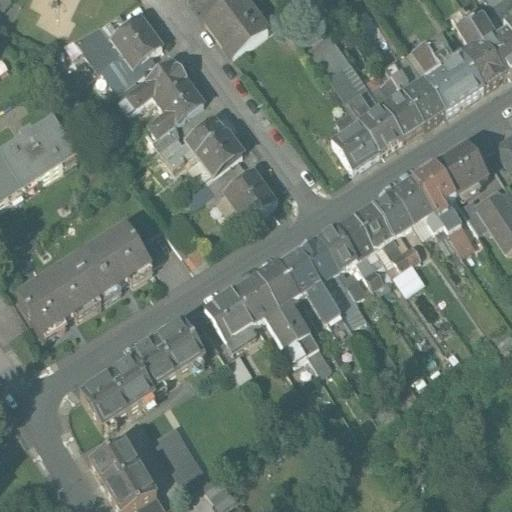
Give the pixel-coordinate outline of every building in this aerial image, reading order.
[(235,0),(227,6),(204,24),(232,62),(267,36),(240,0),(235,0)] [(479,44),(460,13),(449,21),(467,51),(479,44)] [(511,21),(502,28),(505,33),(511,44),(511,21)] [(124,27),(108,39),(123,58),(151,37),(140,22),(128,31),(124,27)] [(98,32),(80,45),(87,55),(106,42),(98,32)] [(438,32),(423,43),(435,60),(450,50),(438,32)] [(511,44),(505,33),(482,47),(502,80),(511,73),(511,44)] [(151,37),(123,58),(133,72),(137,69),(140,73),(150,65),(147,62),(162,51),(151,37)] [(461,60),(451,67),(447,60),(439,65),(435,60),(423,43),(402,57),(421,85),(442,116),(443,117),(482,92),(461,60)] [(467,51),(459,56),(461,60),(482,92),(502,80),(482,47),(479,44),(467,51)] [(105,56),(94,64),(101,74),(113,66),(105,56)] [(406,84),(392,64),(382,70),(389,81),(401,98),(407,93),(405,90),(406,84)] [(113,66),(101,74),(108,83),(119,75),(113,66)] [(175,67),(145,88),(153,99),(160,108),(189,87),(175,67)] [(356,76),(334,90),(347,110),(360,101),(369,95),(356,76)] [(389,81),(380,87),(387,97),(393,97),(396,101),(401,98),(389,81)] [(407,93),(401,98),(422,128),(442,116),(421,85),(407,93)] [(189,87),(160,108),(166,117),(174,128),(204,106),(189,87)] [(145,88),(123,104),(132,115),(153,99),(145,88)] [(396,101),(380,111),(401,141),(422,128),(401,98),(396,101)] [(360,101),(347,110),(358,125),(371,116),(360,101)] [(371,116),(358,125),(359,126),(379,156),(401,141),(380,111),(371,116)] [(166,117),(145,132),(153,144),(174,128),(166,117)] [(216,123),(202,133),(200,129),(190,137),(192,141),(187,144),(191,150),(198,159),(227,138),(216,123)] [(359,126),(331,144),(351,174),(379,156),(359,126)] [(53,127),(32,141),(30,137),(19,144),(22,147),(0,160),(0,162),(23,199),(76,165),(53,127)] [(511,135),(492,148),(504,167),(506,165),(511,175),(511,135)] [(227,138),(198,159),(211,177),(213,179),(237,162),(242,158),(242,157),(246,154),(243,150),(239,153),(227,138)] [(187,144),(166,161),(173,170),(184,162),(183,156),(191,150),(187,144)] [(466,147),(433,169),(455,201),(488,180),(466,147)] [(0,212),(23,199),(0,162),(0,212)] [(211,177),(183,197),(191,208),(204,199),(244,170),(237,162),(213,179),(211,177)] [(443,208),(455,201),(433,169),(412,182),(432,213),(434,215),(443,208)] [(244,170),(204,199),(209,206),(217,201),(217,202),(225,196),(225,195),(249,178),(244,170)] [(249,178),(225,195),(225,196),(236,211),(266,190),(255,174),(249,178)] [(412,182),(390,196),(411,227),(427,217),(432,213),(412,182)] [(266,190),(236,211),(247,226),(253,222),(256,227),(267,219),(263,215),(277,205),(266,190)] [(390,196),(372,208),(392,239),(411,227),(390,196)] [(477,210),(471,203),(460,210),(477,235),(488,228),(504,254),(511,248),(511,217),(498,196),(477,210)] [(392,239),(372,208),(354,219),(373,251),(392,239)] [(447,214),(443,208),(434,215),(443,230),(459,253),(473,244),(451,211),(447,214)] [(434,215),(432,213),(427,217),(428,220),(426,221),(426,225),(433,237),(443,230),(434,215)] [(373,251),(354,219),(335,231),(355,263),(373,251)] [(355,263),(335,231),(317,243),(337,274),(355,263)] [(126,233),(72,267),(95,305),(117,291),(118,292),(129,286),(128,284),(150,270),(126,233)] [(317,243),(298,254),(318,286),(319,285),(337,274),(317,243)] [(420,260),(412,248),(402,255),(409,267),(420,260)] [(318,286),(298,254),(277,268),(297,300),(309,293),(312,298),(311,303),(338,347),(352,338),(319,285),(318,286)] [(409,267),(402,255),(392,261),(400,273),(409,267)] [(72,267),(17,301),(41,339),(63,325),(64,326),(74,320),(73,318),(95,305),(72,267)] [(277,268),(256,280),(306,360),(318,352),(294,313),(287,312),(285,308),(297,300),(277,268)] [(375,272),(365,278),(373,290),(383,284),(375,272)] [(306,360),(256,280),(236,293),(256,325),(264,321),(293,367),(306,360)] [(364,295),(356,283),(346,289),(354,302),(364,295)] [(346,289),(336,296),(344,308),(354,302),(346,289)] [(236,293),(204,312),(225,345),(256,325),(236,293)] [(183,326),(129,360),(133,366),(79,399),(101,433),(155,399),(152,393),(204,360),(192,341),(183,326)] [(205,333),(192,341),(204,360),(217,351),(205,333)] [(238,357),(226,365),(238,385),(250,377),(238,357)] [(208,486),(174,430),(154,442),(189,499),(208,486)] [(139,511),(156,502),(123,448),(89,469),(114,511),(139,511)] [(161,511),(156,502),(139,511),(161,511)]
